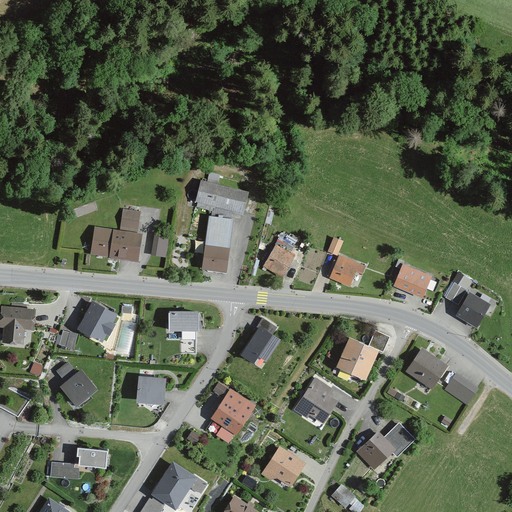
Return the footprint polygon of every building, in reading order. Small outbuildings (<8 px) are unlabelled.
[(199,182),(194,204),(241,216),(246,193),(199,182)] [(139,213),(122,210),(119,230),(136,232),(139,213)] [(224,272),(232,220),(207,217),(200,269),(224,272)] [(136,262),(140,235),(94,228),(89,255),(136,262)] [(165,258),(168,236),(152,235),(149,256),(165,258)] [(342,243),(333,239),(327,254),(336,258),(342,243)] [(294,258),(275,246),(262,267),(281,279),(294,258)] [(365,267),(339,256),(329,280),(349,288),(355,274),(361,276),(365,267)] [(422,299),(430,277),(401,266),(392,288),(422,299)] [(118,310),(94,296),(78,323),(104,337),(108,329),(111,330),(117,320),(114,318),(118,310)] [(487,308),(469,298),(459,316),(476,326),(487,308)] [(35,326),(37,305),(2,302),(0,323),(5,323),(4,338),(25,340),(26,325),(35,326)] [(200,326),(200,307),(170,307),(170,326),(200,326)] [(277,324),(262,314),(258,321),(260,322),(241,350),(254,359),(258,352),(267,358),(282,336),(273,330),(277,324)] [(389,339),(375,332),(368,348),(378,352),(382,354),(389,339)] [(76,337),(62,333),(58,347),(73,351),(76,337)] [(368,348),(348,339),(335,368),(365,381),(378,352),(368,348)] [(448,362),(420,345),(405,369),(432,386),(448,362)] [(31,370),(40,373),(43,363),(35,360),(31,370)] [(77,370),(69,360),(58,368),(66,379),(61,382),(76,402),(97,386),(82,366),(77,370)] [(163,399),(165,374),(139,371),(136,397),(163,399)] [(477,385),(456,372),(445,389),(467,402),(477,385)] [(337,403),(329,398),(331,391),(313,380),(292,412),(305,421),(308,416),(322,425),(337,403)] [(226,390),(217,385),(212,392),(221,398),(226,390)] [(254,407),(229,390),(209,420),(235,437),(254,407)] [(383,438),(377,431),(354,454),(373,472),(399,446),(403,450),(414,440),(398,423),(383,438)] [(199,437),(191,432),(185,441),(194,446),(199,437)] [(259,476),(268,481),(276,478),(290,487),(305,464),(278,447),(259,476)] [(106,452),(76,449),(75,458),(78,459),(77,467),(105,470),(106,452)] [(205,485),(170,462),(149,495),(173,511),(188,488),(199,495),(205,485)] [(72,470),(72,465),(51,464),(50,480),(76,481),(76,470),(72,470)] [(355,511),(357,511),(366,503),(343,481),(334,491),(355,511)] [(67,511),(47,498),(38,511),(67,511)] [(246,506),(233,498),(223,511),(254,511),(251,510),(253,507),(247,503),(246,506)]
